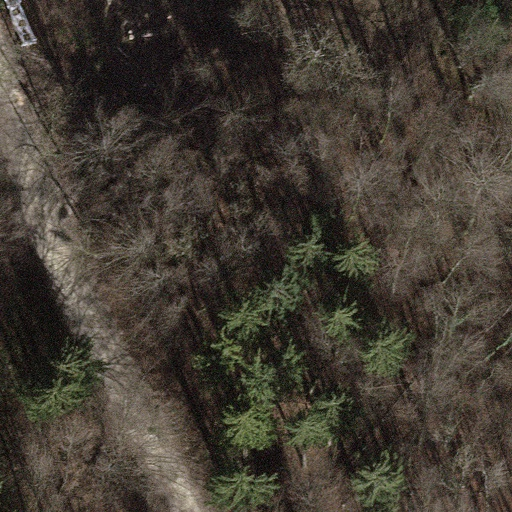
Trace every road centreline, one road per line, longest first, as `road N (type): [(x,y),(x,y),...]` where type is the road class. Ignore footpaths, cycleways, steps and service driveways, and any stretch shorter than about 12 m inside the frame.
road 1 (track): [(196,511),(39,224),(0,61)]
road 2 (track): [(39,224),(4,383),(0,448)]
